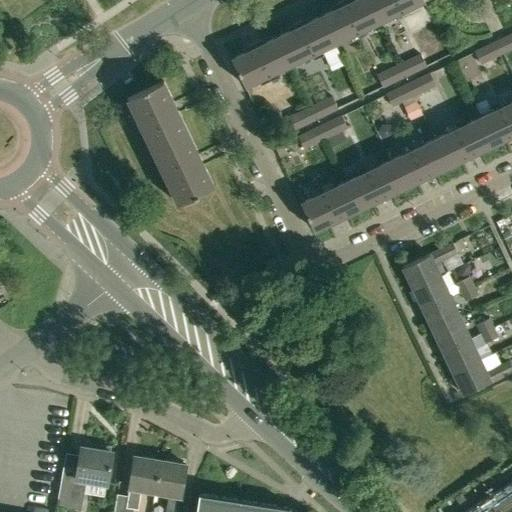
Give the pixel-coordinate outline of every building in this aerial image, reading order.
[(333,9),(320,15),(334,42),(378,20),(368,0),(340,0),(331,4),(333,9)] [(368,0),(378,20),(419,0),(368,0)] [(289,30),(276,36),(290,63),(334,42),(320,15),(307,21),(306,17),(287,26),(289,30)] [(511,32),(496,40),(502,52),(511,47),(511,32)] [(245,51),(232,58),(240,76),(245,85),(290,63),(276,36),(263,43),(261,39),(243,48),(245,51)] [(496,40),(474,50),(480,63),(502,52),(496,40)] [(420,53),(399,63),(404,75),(426,65),(420,53)] [(399,63),(377,74),(382,86),(404,75),(399,63)] [(429,72),(408,82),(413,94),(435,84),(429,72)] [(163,80),(128,97),(153,150),(189,133),(176,107),(163,80)] [(408,82),(385,93),(391,105),(401,100),(413,94),(408,82)] [(413,94),(401,100),(404,106),(416,100),(413,94)] [(331,95),(310,106),(316,118),(337,107),(331,95)] [(416,100),(404,106),(410,119),(422,113),(416,100)] [(511,100),(478,117),(491,143),(504,137),(506,141),(511,137),(511,100)] [(310,106),(288,116),(294,128),(316,118),(310,106)] [(341,114),(319,125),(325,137),(346,127),(341,114)] [(478,117),(434,138),(447,165),(460,159),(462,162),(480,153),(478,150),(491,143),(478,117)] [(319,125),(297,135),(303,147),(325,137),(319,125)] [(189,133),(153,150),(178,203),(214,186),(201,159),(189,133)] [(434,138),(390,159),(403,186),(416,179),(418,183),(436,174),(434,171),(447,165),(434,138)] [(390,159),(346,181),(358,207),(371,201),(373,205),(392,196),(390,192),(403,186),(390,159)] [(346,181),(302,202),(314,229),(328,223),(329,226),(347,217),(346,213),(358,207),(346,181)] [(453,242),(458,251),(467,247),(462,238),(453,242)] [(413,287),(440,274),(435,262),(458,251),(453,242),(402,266),(413,287)] [(423,309),(450,295),(440,274),(413,287),(423,309)] [(459,291),(473,284),(468,274),(454,281),(459,291)] [(302,302),(316,295),(307,276),(293,283),(302,302)] [(473,284),(459,291),(464,301),(478,294),(473,284)] [(433,330),(461,316),(450,295),(423,309),(433,330)] [(433,330),(443,351),(471,337),(466,327),(461,316),(433,330)] [(489,316),(474,323),(479,333),(494,326),(489,316)] [(494,326),(479,333),(484,343),(498,336),(494,326)] [(453,372),(481,359),(471,337),(443,351),(453,372)] [(481,359),(453,372),(464,394),(511,370),(511,365),(509,360),(487,370),(481,359)] [(107,484),(109,472),(113,452),(110,452),(111,446),(96,444),(95,449),(81,447),(76,475),(62,473),(57,506),(81,510),(87,481),(107,484)] [(141,490),(155,492),(160,460),(134,455),(129,488),(130,488),(126,507),(138,509),(141,490)] [(160,460),(155,492),(168,494),(165,511),(176,511),(180,496),(181,497),(186,464),(160,460)] [(199,494),(196,511),(288,511),(290,508),(199,494)]
